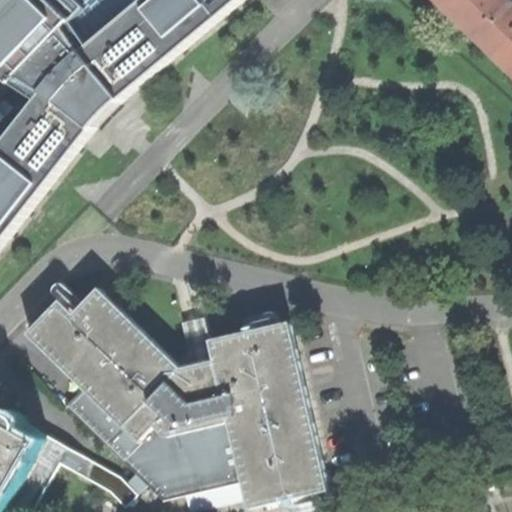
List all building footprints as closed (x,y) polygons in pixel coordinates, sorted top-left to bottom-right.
[(0,256),(99,130),(113,113),(126,102),(143,88),(247,0),(150,0),(101,42),(95,47),(75,20),(54,0),(0,0),(0,69),(5,75),(12,82),(15,84),(20,88),(42,102),(0,156),(0,256)] [(54,0),(75,20),(95,47),(101,42),(150,0),(54,0)] [(452,0),(445,0),(511,65),(511,57),(494,41),(452,0)] [(511,0),(452,0),(494,41),(511,22),(511,0)] [(511,57),(511,22),(494,41),(511,57)] [(130,483),(141,493),(149,485),(165,500),(246,482),(253,509),(333,491),(293,322),(214,340),(218,361),(186,368),(103,289),(79,313),(65,300),(49,316),(32,333),(87,387),(69,405),(139,474),(130,483)] [(208,357),(203,337),(212,335),(208,316),(185,322),(194,360),(208,357)] [(129,505),(141,493),(130,483),(123,476),(26,421),(22,417),(18,416),(14,416),(11,416),(8,418),(6,421),(12,425),(11,427),(16,429),(17,428),(43,444),(39,452),(62,466),(64,463),(113,490),(129,505)] [(0,511),(1,511),(39,452),(43,444),(17,428),(16,429),(11,427),(12,425),(6,421),(0,417),(0,511)] [(34,511),(62,466),(39,452),(1,511),(34,511)]
